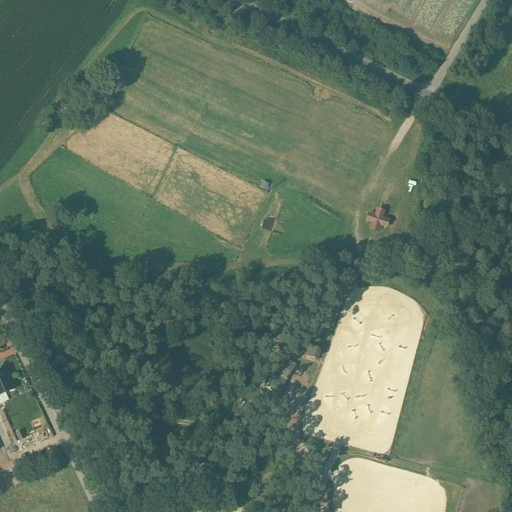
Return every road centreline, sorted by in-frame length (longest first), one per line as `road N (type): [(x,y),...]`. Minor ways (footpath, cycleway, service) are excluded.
road 1 (unclassified): [(0,304),(98,511)]
road 2 (tertiary): [(232,0),(427,97)]
